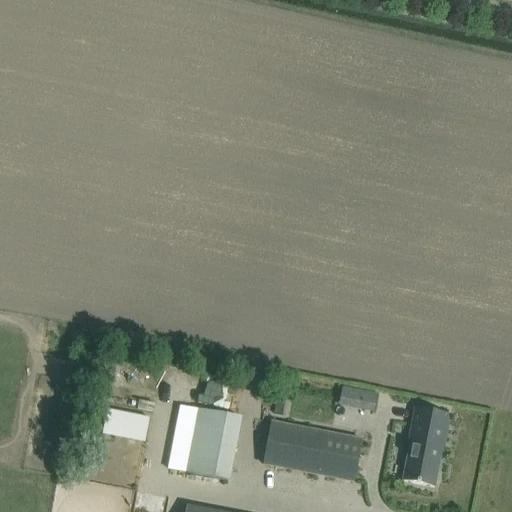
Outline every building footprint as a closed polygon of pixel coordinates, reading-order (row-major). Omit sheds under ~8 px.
[(166,391),(168,369),(142,367),(140,388),(166,391)] [(186,389),(188,373),(175,372),(173,387),(186,389)] [(196,373),(193,396),(255,406),(259,383),(196,373)] [(449,416),(414,409),(406,451),(407,452),(402,482),(433,488),(440,458),(441,458),(449,416)] [(227,482),(239,419),(199,411),(187,474),(227,482)] [(271,424),(263,465),(353,483),(361,442),(271,424)]
